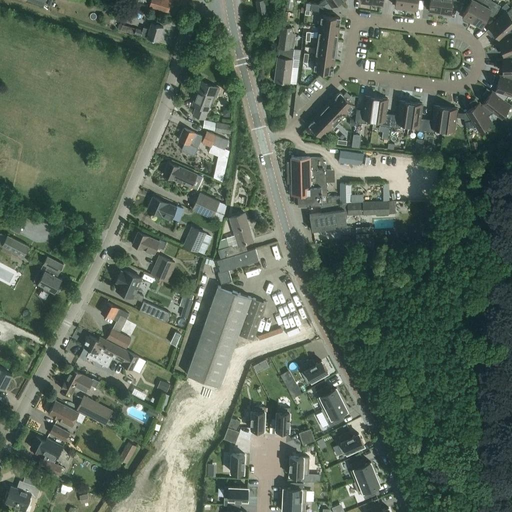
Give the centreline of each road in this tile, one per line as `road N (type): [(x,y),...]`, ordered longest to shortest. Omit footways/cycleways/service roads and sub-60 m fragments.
road 1 (unclassified): [(0,448),(136,178),(195,15),(229,6)]
road 2 (tertiary): [(412,511),(381,424),(299,269),(260,137)]
road 3 (residential): [(347,70),(355,20),(460,35),(478,58),(475,72),(454,87),(358,75)]
road 4 (unknown): [(325,324),(247,357),(227,426)]
road 5 (unknown): [(290,128),(351,169),(430,180)]
road 6 (tertiary): [(260,137),(229,6)]
